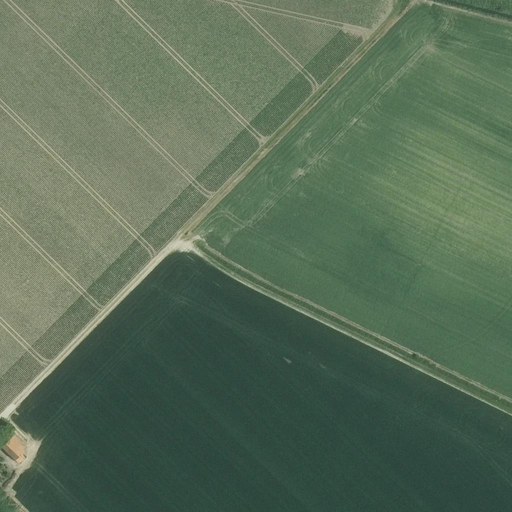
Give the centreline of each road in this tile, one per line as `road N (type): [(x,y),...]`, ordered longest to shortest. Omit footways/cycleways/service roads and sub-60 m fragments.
road 1 (track): [(511,409),(175,238),(9,411)]
road 2 (track): [(411,0),(175,238)]
